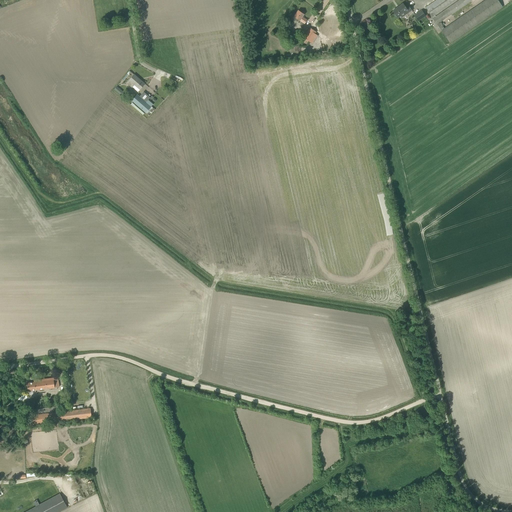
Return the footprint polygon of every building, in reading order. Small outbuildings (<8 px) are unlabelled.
[(436,0),(430,5),(425,8),(432,17),(456,0),(436,0)] [(459,0),(437,16),(433,18),(449,42),(502,6),(498,0),(485,0),(444,28),(442,26),(443,26),(441,22),(472,0),(459,0)] [(398,17),(401,15),(403,17),(412,10),(409,5),(406,8),(403,3),(393,11),(398,17)] [(296,18),(305,24),(307,20),(302,17),(304,14),(298,10),(294,16),(291,20),(294,21),(296,18)] [(422,10),(413,15),(417,22),(426,16),(422,10)] [(318,36),(315,33),(316,32),(310,28),(307,32),(303,38),(304,38),(308,41),(309,42),(309,41),(312,44),(318,36)] [(134,84),(140,89),(145,84),(134,74),(126,83),(131,87),(134,84)] [(117,86),(114,89),(120,94),(123,91),(117,86)] [(146,102),(139,96),(137,95),(132,100),(146,112),(151,106),(153,104),(148,100),(146,102)] [(39,383),(39,389),(59,387),(58,377),(40,380),(40,383),(39,383)] [(40,383),(40,380),(34,380),(34,382),(27,383),(28,391),(39,389),(39,383),(40,383)] [(90,407),(32,415),(33,425),(91,417),(90,407)] [(58,511),(67,507),(60,493),(39,504),(37,499),(33,501),(35,506),(23,511),(58,511)]
